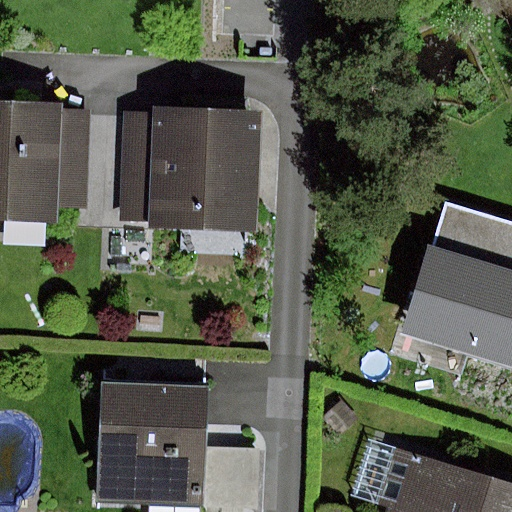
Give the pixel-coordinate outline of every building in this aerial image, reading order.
[(91,106),(0,101),(0,218),(53,221),(54,204),(86,206),(91,106)] [(259,114),(120,110),(117,219),(144,220),(144,230),(256,233),(259,114)] [(511,226),(445,205),(431,250),(511,274),(511,226)] [(511,274),(431,250),(423,247),(396,335),(511,370),(511,274)] [(203,389),(99,387),(97,504),(201,506),(202,449),(203,389)] [(256,450),(202,449),(201,506),(254,507),(256,450)] [(511,511),(511,492),(407,458),(388,511),(511,511)]
